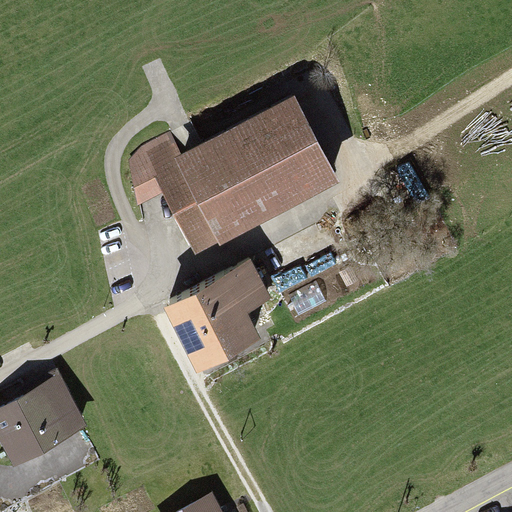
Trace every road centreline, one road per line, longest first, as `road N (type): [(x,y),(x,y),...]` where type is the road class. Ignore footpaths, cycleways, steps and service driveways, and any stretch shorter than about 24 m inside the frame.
road 1 (track): [(152,296),(264,511)]
road 2 (residential): [(0,380),(152,296)]
